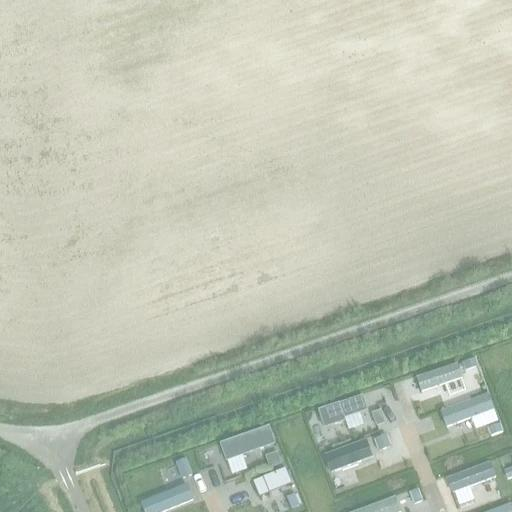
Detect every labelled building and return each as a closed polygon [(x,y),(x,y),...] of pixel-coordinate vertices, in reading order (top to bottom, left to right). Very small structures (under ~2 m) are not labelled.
[(465,374),(477,371),(475,361),(463,364),(465,374)] [(461,382),(456,367),(416,379),(420,394),(461,382)] [(493,414),(487,398),(440,415),(446,431),(493,414)] [(367,415),(362,400),(318,414),(324,433),(345,426),(344,422),(367,415)] [(385,427),(381,413),(372,416),(376,429),(385,427)] [(502,435),(499,426),(486,431),(489,440),(502,435)] [(275,449),(269,431),(219,447),(225,466),(275,449)] [(390,450),(386,438),(374,442),(378,454),(390,450)] [(372,462),(366,444),(324,458),(330,476),(372,462)] [(192,479),(185,462),(175,465),(182,483),(192,479)] [(494,482),(489,467),(446,482),(451,497),(494,482)] [(291,489),(285,473),(253,485),(259,500),(291,489)] [(172,511),(193,504),(186,488),(140,506),(142,511),(172,511)] [(422,505),(417,491),(409,494),(413,508),(422,505)] [(299,508),(294,497),(286,501),(290,511),(299,508)] [(399,511),(395,500),(361,511),(399,511)]
